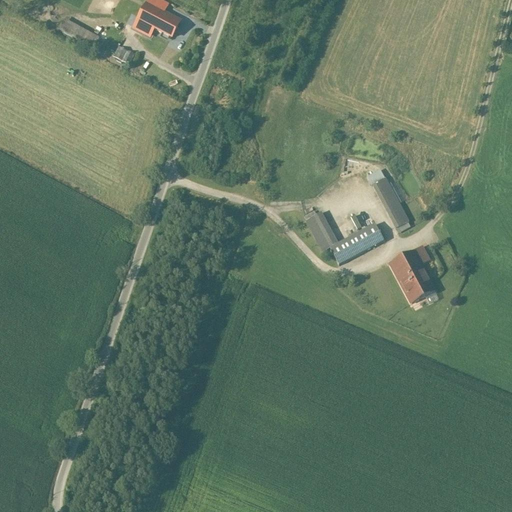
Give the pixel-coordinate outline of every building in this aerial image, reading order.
[(179,23),(163,15),(164,13),(148,5),(143,14),(143,15),(158,22),(154,30),(171,39),(179,23)] [(158,22),(143,15),(143,14),(135,28),(145,34),(148,27),(154,30),(158,22)] [(63,20),(58,31),(97,51),(102,40),(63,20)] [(117,48),(113,59),(127,65),(131,54),(117,48)] [(408,224),(384,180),(371,187),(372,187),(395,231),(408,224)] [(321,214),(306,222),(323,254),(330,250),(329,250),(338,245),(321,214)] [(338,245),(329,250),(330,250),(339,267),(384,243),(374,225),(338,245)] [(413,253),(390,265),(412,305),(434,293),(413,253)]
